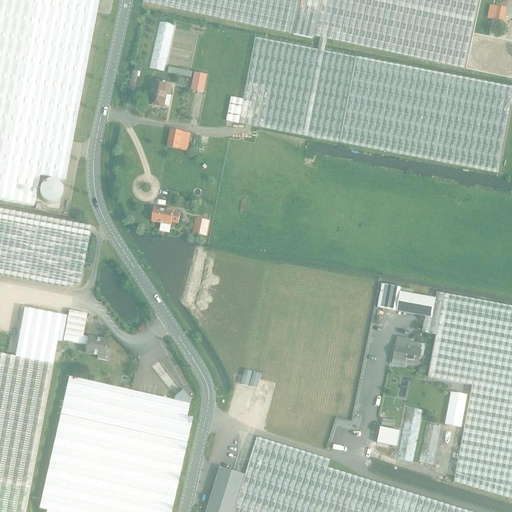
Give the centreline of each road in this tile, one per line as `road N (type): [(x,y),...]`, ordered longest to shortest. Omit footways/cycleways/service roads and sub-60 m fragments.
road 1 (tertiary): [(164,320),(108,229),(91,181),(127,0)]
road 2 (unclassified): [(481,511),(206,414)]
